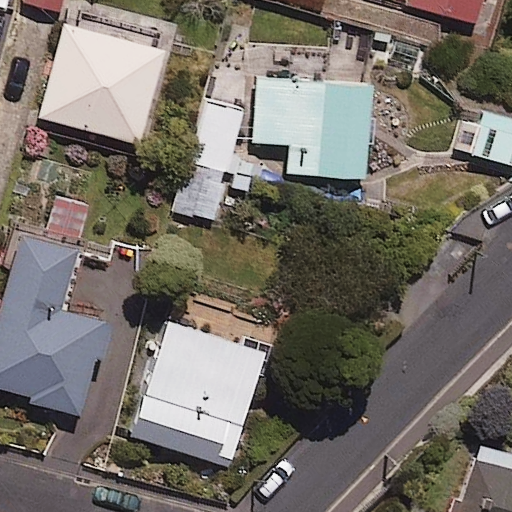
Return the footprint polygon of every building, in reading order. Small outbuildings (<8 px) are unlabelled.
[(64,0),(24,0),(24,4),(61,12),(64,0)] [(483,0),(410,0),(409,5),(477,25),(483,0)] [(164,51),(65,25),(40,117),(139,143),(164,51)] [(373,86),(257,77),(252,141),(290,144),(287,173),(366,179),(373,86)] [(243,109),(207,99),(175,209),(211,219),(243,109)] [(511,118),(480,109),(467,155),(511,167),(511,118)] [(88,205),(54,196),(46,228),(81,237),(88,205)] [(0,310),(0,389),(79,414),(96,358),(104,360),(114,325),(61,309),(79,251),(23,234),(0,310)] [(263,352),(164,320),(128,433),(228,465),(263,352)] [(511,511),(511,454),(478,444),(456,511),(511,511)]
